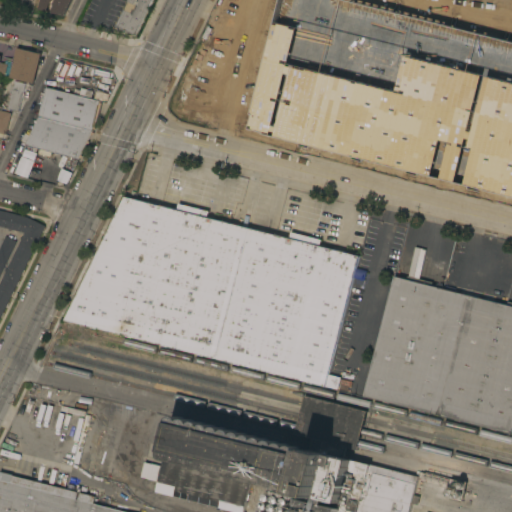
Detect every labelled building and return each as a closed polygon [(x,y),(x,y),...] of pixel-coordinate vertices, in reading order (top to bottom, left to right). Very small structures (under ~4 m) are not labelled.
[(50,0),(50,1),(49,1),(49,3),(48,3),(46,11),(37,9),(39,0),(70,0),(63,15),(50,12),(53,4),(52,4),(53,0),(50,0)] [(153,0),(136,35),(115,25),(127,0),(153,0)] [(511,0),(511,171),(317,122),(319,113),(247,95),(255,61),(240,57),(247,27),(262,31),(269,0),(511,0)] [(33,83),(9,77),(17,47),(41,53),(33,83)] [(18,111),(7,108),(10,97),(5,96),(5,95),(1,94),(2,88),(7,89),(9,79),(24,83),(18,111)] [(25,144),(39,116),(46,87),(100,100),(99,102),(101,103),(95,128),(93,128),(92,130),(78,158),(34,147),(27,145),(25,144)] [(5,134),(0,132),(0,109),(10,112),(5,134)] [(34,147),(32,153),(25,151),(27,145),(34,147)] [(21,155),(34,160),(27,177),(15,172),(21,155)] [(177,209),(178,203),(209,211),(207,217),(289,238),(291,231),(321,239),(320,245),(359,255),(329,374),(341,377),(338,388),(326,385),(326,386),(65,320),(125,196),(177,209)] [(45,225),(0,315),(0,281),(24,232),(0,226),(0,210),(27,216),(45,225)] [(0,245),(5,235),(16,240),(0,273),(0,245)] [(511,433),(364,396),(394,276),(406,279),(407,275),(432,282),(431,285),(445,288),(445,286),(493,298),(493,301),(506,304),(507,301),(511,302),(511,433)] [(296,511),(300,498),(318,503),(319,497),(301,492),(302,489),(293,487),(289,489),(252,480),(243,511),(236,511),(227,509),(227,511),(224,510),(224,508),(156,491),(158,481),(141,476),(144,462),(162,466),(174,421),(175,417),(180,415),(183,417),(185,419),(185,420),(187,418),(191,418),(193,419),(195,421),(196,423),(198,422),(200,421),(203,421),(205,423),(207,426),(209,424),(211,423),(214,424),(216,426),(217,428),(219,427),(222,426),(225,427),(227,429),(228,431),(230,429),(233,429),(236,430),(237,431),(238,434),(240,432),(243,431),(245,432),(247,433),(248,435),(249,437),(251,435),(253,434),(255,434),(257,435),(259,437),(259,439),(262,437),(264,437),(267,437),(269,439),(270,442),(272,440),(275,440),(277,440),(279,441),(281,445),(282,443),(284,443),(287,443),(289,444),(291,446),(292,447),(294,446),(296,445),(299,446),(301,447),(302,451),(301,454),(310,456),(312,449),(311,449),(314,438),(295,433),(305,395),(367,411),(357,450),(347,447),(345,457),(418,476),(414,495),(420,496),(417,504),(411,503),(408,511),(296,511)] [(0,511),(0,471),(95,496),(93,503),(129,511),(0,511)]
